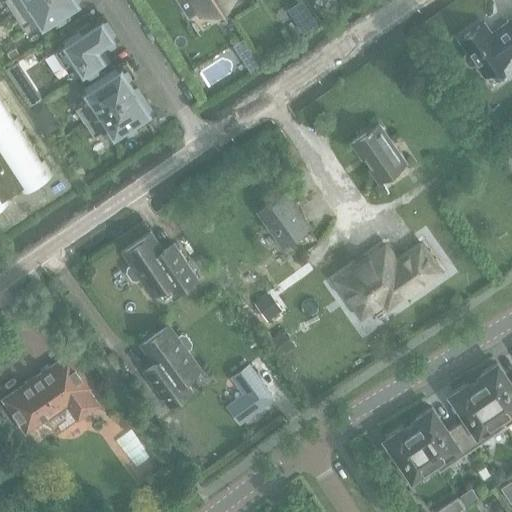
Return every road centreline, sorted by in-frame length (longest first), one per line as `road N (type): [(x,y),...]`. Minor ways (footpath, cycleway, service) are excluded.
road 1 (residential): [(205,142),(410,0)]
road 2 (residential): [(0,282),(205,142)]
road 3 (residential): [(511,325),(304,446)]
road 4 (residential): [(205,142),(114,0)]
